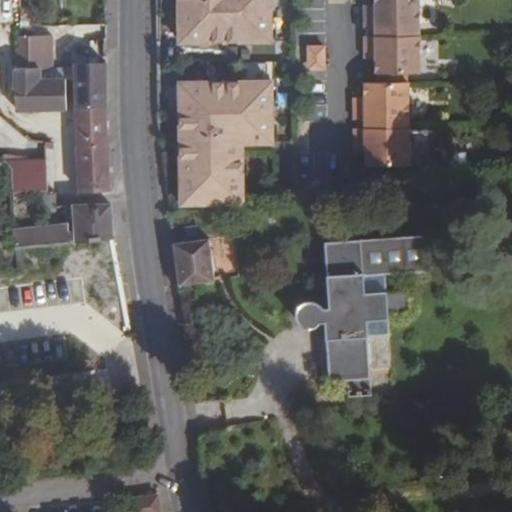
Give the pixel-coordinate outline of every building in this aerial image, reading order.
[(179,0),(179,42),(271,41),(271,0),(179,0)] [(376,0),(376,4),(376,11),(366,11),(366,27),(377,27),(420,27),(419,0),(376,0)] [(420,37),(420,27),(377,27),(377,37),(420,37)] [(51,37),(18,38),(19,70),(41,69),(51,69),(51,37)] [(420,37),(377,37),(366,37),(366,45),(420,44),(420,37)] [(420,44),(366,45),(366,52),(378,53),(378,60),(377,73),(409,73),(419,72),(420,44)] [(326,69),(326,46),(308,46),(309,58),(314,58),(314,69),(326,69)] [(107,107),(107,63),(74,65),(74,68),(74,79),(76,109),(107,107)] [(74,79),(74,68),(51,69),(41,69),(41,80),(67,79),(74,79)] [(0,102),(16,102),(15,112),(52,110),(67,109),(67,79),(41,80),(41,69),(19,70),(15,69),(15,72),(8,72),(8,91),(2,91),(0,89),(0,102)] [(377,83),(409,82),(409,73),(377,73),(377,83)] [(235,142),(243,142),(272,142),(272,82),(180,83),(182,203),(244,201),(243,154),(236,154),(235,142)] [(366,120),(409,119),(409,82),(377,83),(365,83),(366,96),(366,103),(355,104),(355,120),(366,120)] [(107,107),(76,109),(77,145),(109,145),(107,107)] [(366,120),(366,129),(409,128),(409,119),(366,120)] [(409,128),(366,129),(355,129),(355,145),(367,145),(367,151),(367,165),(409,165),(409,128)] [(111,191),(109,145),(77,145),(79,192),(111,191)] [(5,164),(12,172),(13,194),(47,193),(46,163),(5,164)] [(75,242),(114,240),(112,203),(73,205),(75,242)] [(7,232),(11,251),(68,242),(68,225),(7,232)] [(315,326),(317,325),(323,325),(325,371),(313,371),(315,404),(363,400),(354,280),(420,275),(418,239),(317,247),(322,313),(316,313),(314,313),(311,310),(308,309),(305,309),(302,310),(301,311),(298,314),(297,316),(296,319),(296,322),(297,324),(299,327),(301,329),(304,330),(307,330),(310,330),(311,329),(314,328),(315,326)] [(173,246),(179,288),(214,283),(208,241),(173,246)] [(164,511),(160,488),(139,490),(142,511),(164,511)]
